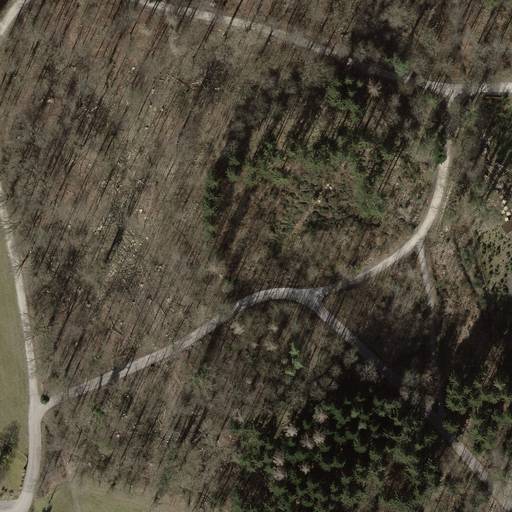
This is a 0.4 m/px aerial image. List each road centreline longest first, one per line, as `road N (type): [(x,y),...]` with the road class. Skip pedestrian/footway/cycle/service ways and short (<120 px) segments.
road 1 (track): [(511,87),(419,83),(265,28),(145,0)]
road 2 (unclassified): [(316,297),(289,290),(254,298),(177,345),(35,408)]
road 3 (unclassified): [(511,509),(316,297)]
road 4 (track): [(454,87),(435,203),(419,240),(326,293)]
road 5 (track): [(35,408),(0,197)]
road 6 (track): [(419,240),(445,434)]
